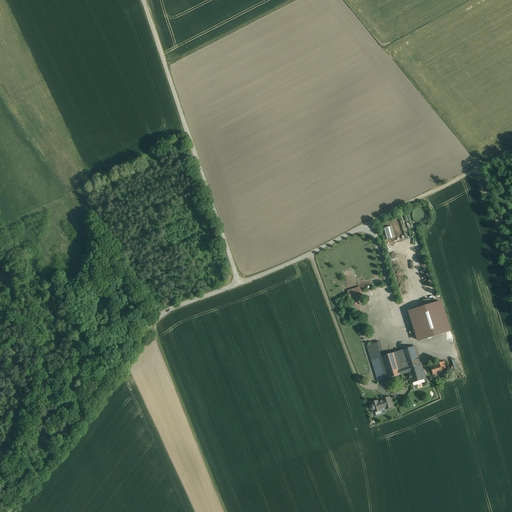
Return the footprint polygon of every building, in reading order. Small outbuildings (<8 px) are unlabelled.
[(359,287),(346,290),(348,298),(361,295),(359,287)] [(443,302),(410,313),(419,342),(453,331),(443,302)] [(408,373),(401,351),(384,356),(380,342),(367,346),(378,382),(408,373)] [(426,379),(417,346),(401,351),(408,373),(411,383),(426,379)] [(432,366),(434,374),(443,372),(440,364),(432,366)] [(370,403),(373,413),(393,408),(390,397),(382,399),(383,400),(379,401),(379,400),(370,403)]
